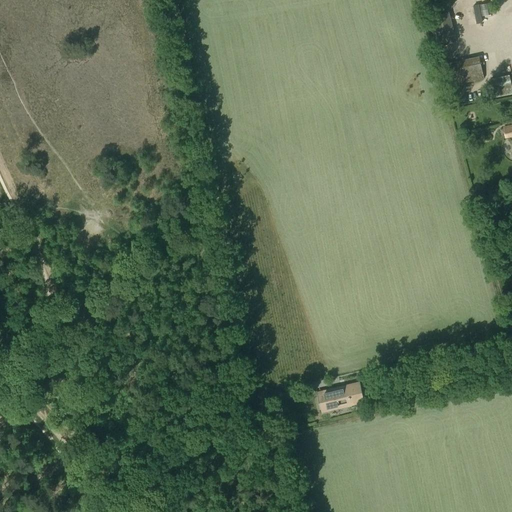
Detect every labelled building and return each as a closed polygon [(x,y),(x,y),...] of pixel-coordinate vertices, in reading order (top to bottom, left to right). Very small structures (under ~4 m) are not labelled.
[(478,3),(480,15),(487,14),(485,2),(478,3)] [(437,46),(456,41),(449,12),(430,17),(437,46)] [(451,86),(484,78),(479,55),(446,63),(451,86)] [(495,98),(511,94),(511,86),(509,75),(491,79),(495,98)] [(324,410),(363,400),(360,383),(320,393),(324,410)]
